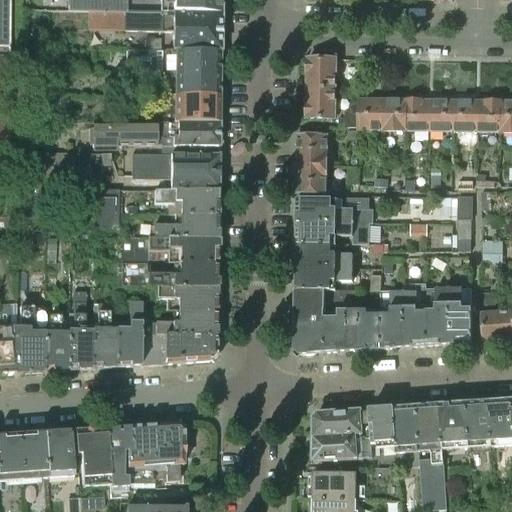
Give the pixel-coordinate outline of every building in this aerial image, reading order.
[(0,0),(0,169),(7,170),(9,0),(0,0)] [(220,15),(220,0),(67,0),(67,13),(88,14),(89,13),(220,15)] [(172,33),(172,53),(220,53),(220,15),(89,13),(88,14),(88,31),(172,33)] [(144,41),(144,53),(160,53),(160,41),(144,41)] [(219,77),(220,53),(172,53),(160,53),(144,53),(126,53),(125,75),(174,76),(219,77)] [(308,91),(336,91),(336,87),(336,80),(337,62),(308,61),(308,91)] [(219,98),(219,77),(174,76),(174,97),(219,98)] [(336,95),(336,91),(308,91),(307,120),(335,120),(336,102),(336,95)] [(218,126),(219,98),(174,97),(173,125),(218,126)] [(359,133),(382,133),(383,102),(360,102),(359,113),(359,130),(359,133)] [(407,102),(383,102),(382,133),(406,134),(407,102)] [(406,134),(431,134),(431,103),(407,102),(406,134)] [(454,103),(431,103),(431,134),(453,134),(454,103)] [(453,134),(477,135),(477,104),(454,103),(453,134)] [(502,104),(477,104),(477,135),(502,135),(502,104)] [(502,135),(511,135),(511,104),(502,104),(502,135)] [(359,130),(359,113),(345,113),(345,120),(339,120),(339,130),(359,130)] [(19,155),(35,155),(35,124),(20,124),(19,155)] [(115,147),(155,147),(156,125),(93,124),(93,135),(90,135),(90,146),(93,146),(93,152),(115,152),(115,147)] [(218,158),(218,126),(173,125),(156,125),(155,147),(160,147),(160,157),(218,158)] [(348,134),(348,143),(358,143),(358,134),(348,134)] [(299,168),(326,168),(327,139),(299,138),(299,168)] [(92,156),(35,155),(19,155),(19,191),(91,193),(92,156)] [(169,182),(169,191),(217,192),(218,158),(160,157),(131,156),(131,182),(169,182)] [(326,198),(326,168),(299,168),(298,197),(326,198)] [(349,169),(348,186),(357,186),(357,169),(349,169)] [(472,184),(472,176),(457,176),(457,184),(457,193),(473,193),(473,183),(472,184)] [(441,183),(431,183),(432,194),(441,194),(441,183)] [(405,184),(405,195),(415,195),(415,184),(405,184)] [(168,217),(179,217),(217,218),(217,192),(169,191),(169,193),(154,193),(153,207),(168,207),(168,217)] [(117,231),(119,193),(96,192),(94,230),(117,231)] [(491,194),(482,194),(482,212),(492,213),(491,194)] [(458,199),(458,222),(472,222),(472,200),(458,199)] [(82,214),(82,200),(70,200),(70,214),(82,214)] [(298,201),(298,225),(362,226),(373,226),(374,212),(343,211),(343,203),(337,202),(337,201),(333,202),(298,201)] [(216,242),(217,218),(179,217),(179,229),(173,229),(173,227),(153,227),(153,240),(147,240),(216,242)] [(362,239),(362,226),(298,225),(297,246),(332,247),(332,239),(362,239)] [(427,228),(410,228),(410,239),(427,239),(427,228)] [(216,267),(216,242),(147,240),(117,240),(118,264),(216,267)] [(472,243),(458,242),(458,256),(472,256),(472,243)] [(46,257),(55,257),(56,243),(47,243),(46,257)] [(332,256),(332,247),(297,246),(297,270),(353,270),(353,257),(332,256)] [(503,247),(484,246),(484,270),(503,271),(503,247)] [(215,292),(216,267),(118,264),(117,290),(155,290),(155,291),(215,292)] [(353,284),(353,270),(297,270),(297,293),(331,293),(331,284),(353,284)] [(371,279),(370,295),(380,295),(381,279),(371,279)] [(405,350),(426,349),(425,315),(418,315),(417,294),(416,294),(416,287),(403,287),(403,293),(405,350)] [(426,349),(450,347),(449,290),(447,290),(447,291),(435,291),(435,314),(426,313),(426,315),(425,315),(426,349)] [(450,290),(449,290),(450,347),(472,346),(472,291),(451,291),(450,290)] [(172,314),(172,315),(215,316),(215,292),(155,291),(155,302),(166,302),(166,314),(172,314)] [(336,293),(331,293),(297,293),(295,352),(301,357),(326,355),(326,316),(325,316),(326,306),(361,306),(361,293),(336,292),(336,293)] [(383,352),(405,350),(403,293),(402,294),(391,294),(380,294),(381,313),(383,352)] [(66,374),(91,372),(92,328),(85,327),(85,317),(86,295),(73,294),(73,317),(72,334),(68,333),(67,336),(66,374)] [(484,344),(511,342),(509,315),(496,316),(496,296),(482,297),(482,315),(484,344)] [(139,369),(140,337),(142,299),(129,299),(128,326),(116,326),(115,326),(114,370),(139,369)] [(92,328),(91,372),(114,370),(115,326),(109,326),(109,316),(110,316),(111,307),(93,307),(92,328)] [(0,378),(15,377),(12,330),(11,310),(0,310),(0,378)] [(19,330),(12,330),(15,377),(43,375),(44,335),(33,335),(33,310),(20,310),(19,330)] [(338,354),(360,353),(360,334),(348,335),(348,313),(338,313),(338,316),(326,316),(326,355),(338,354)] [(360,353),(383,352),(381,313),(348,313),(348,335),(360,334),(360,353)] [(215,339),(215,316),(172,315),(171,325),(155,325),(155,338),(215,339)] [(44,331),(44,335),(43,375),(66,374),(67,336),(61,336),(61,319),(48,319),(48,331),(44,331)] [(215,339),(155,338),(140,337),(139,369),(209,364),(214,357),(215,339)] [(490,450),(511,448),(511,412),(511,403),(486,405),(490,450)] [(467,451),(490,450),(486,405),(463,406),(467,451)] [(443,453),(467,451),(463,406),(439,408),(443,453)] [(416,409),(419,454),(431,454),(432,462),(420,463),(422,511),(447,511),(443,453),(439,408),(416,409)] [(396,456),(419,454),(416,409),(393,411),(395,445),(396,454),(396,456)] [(393,411),(387,411),(389,433),(376,434),(375,422),(368,422),(367,413),(319,415),(313,421),(314,421),(314,442),(358,439),(358,438),(362,438),(362,442),(375,441),(376,446),(377,446),(377,451),(378,451),(378,455),(396,454),(395,445),(393,411)] [(389,433),(387,411),(367,413),(368,422),(375,422),(376,434),(389,433)] [(122,476),(140,474),(141,480),(146,480),(146,474),(154,473),(155,482),(165,481),(165,485),(178,484),(178,467),(182,467),(183,458),(186,456),(186,446),(183,444),(183,431),(178,427),(123,430),(125,457),(122,457),(122,476)] [(122,481),(122,476),(122,457),(125,457),(123,430),(106,432),(109,488),(110,501),(127,500),(127,481),(122,481)] [(82,490),(109,488),(106,432),(74,434),(76,457),(80,457),(82,490)] [(44,436),(47,481),(73,479),(71,434),(44,436)] [(22,482),(47,481),(44,436),(19,437),(22,482)] [(0,483),(22,482),(19,437),(0,438),(0,483)] [(359,461),(358,439),(314,442),(313,464),(359,461)] [(397,473),(373,472),(372,484),(397,485),(397,473)] [(315,503),(357,504),(357,476),(316,475),(315,503)] [(79,511),(79,501),(79,500),(65,501),(65,511),(79,511)] [(79,511),(99,511),(104,511),(103,500),(79,501),(79,511)] [(356,511),(357,504),(315,503),(315,511),(356,511)]
